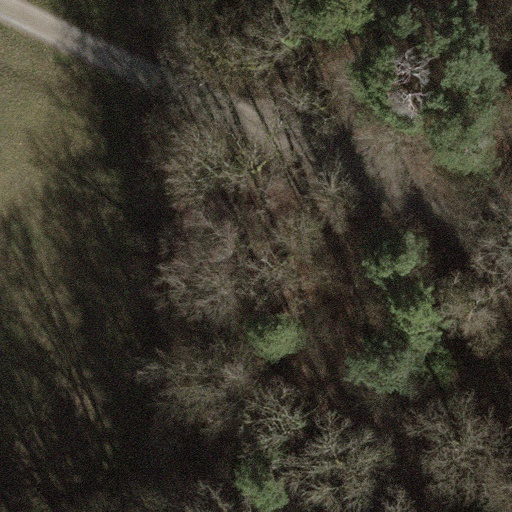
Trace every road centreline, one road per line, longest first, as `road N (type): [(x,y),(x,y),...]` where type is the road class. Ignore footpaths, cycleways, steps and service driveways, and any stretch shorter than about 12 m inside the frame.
road 1 (track): [(287,130),(145,78),(0,9)]
road 2 (track): [(511,262),(425,201),(287,130)]
